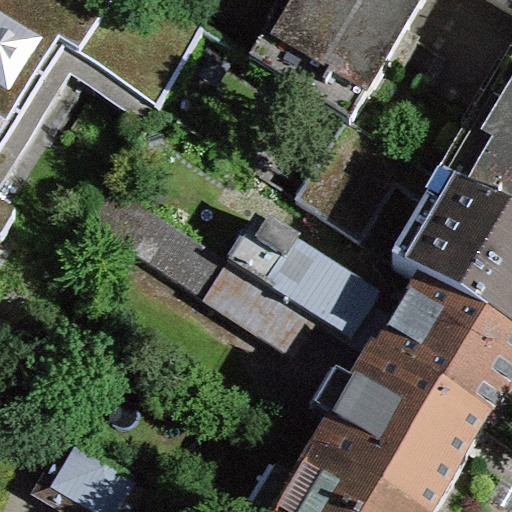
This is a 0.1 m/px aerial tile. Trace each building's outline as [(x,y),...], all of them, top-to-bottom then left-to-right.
[(0,0),(0,190),(71,80),(147,130),(158,111),(202,34),(144,0),(0,0)] [(250,64),(346,125),(351,128),(372,93),(427,0),(303,0),(283,35),(272,28),(250,64)] [(511,0),(495,0),(511,9),(511,0)] [(511,73),(444,187),(511,227),(511,73)] [(511,227),(444,187),(351,128),(346,125),(297,202),(361,244),(397,188),(429,208),(394,267),(445,297),(511,337),(511,227)] [(294,359),(316,323),(230,266),(112,189),(91,227),(294,359)] [(0,245),(14,223),(0,214),(0,245)] [(256,225),(230,266),(316,323),(372,359),(378,363),(399,327),(371,309),(375,302),(294,249),(296,246),(271,230),(269,233),(256,225)] [(511,337),(445,297),(398,376),(484,432),(505,396),(511,384),(511,337)] [(436,511),(447,493),(484,432),(398,376),(378,363),(372,359),(312,460),(314,461),(401,511),(436,511)] [(66,447),(36,496),(62,511),(132,511),(144,494),(66,447)] [(401,511),(314,461),(283,511),(401,511)]
